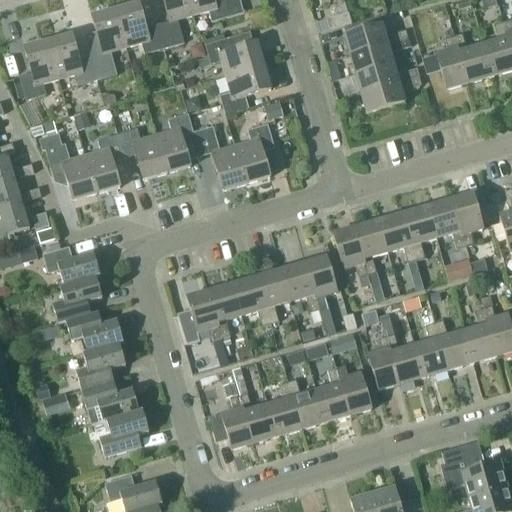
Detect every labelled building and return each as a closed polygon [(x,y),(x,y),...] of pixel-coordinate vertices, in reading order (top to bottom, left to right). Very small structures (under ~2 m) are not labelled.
[(161,0),(168,24),(157,27),(163,51),(183,46),(177,23),(192,18),(187,0),(161,0)] [(187,0),(192,18),(208,14),(211,25),(243,15),(238,0),(187,0)] [(468,0),(455,4),(458,13),(470,9),(468,0)] [(138,6),(114,12),(125,50),(141,46),(144,57),(163,51),(157,27),(145,30),(138,6)] [(345,6),(333,10),(335,19),(347,15),(345,6)] [(101,56),(90,60),(96,83),(116,78),(110,55),(125,50),(114,12),(91,19),(101,56)] [(329,33),(350,27),(347,15),(335,19),(326,21),(329,33)] [(378,20),(343,30),(346,37),(380,27),(378,20)] [(329,32),(326,21),(314,25),(317,36),(329,32)] [(502,25),(511,60),(511,28),(510,22),(502,25)] [(497,43),(482,48),(491,80),(511,73),(511,60),(502,25),(493,28),(497,43)] [(349,58),(387,47),(381,27),(380,27),(346,37),(343,38),(349,58)] [(405,33),(392,36),(395,45),(407,41),(405,33)] [(71,37),(47,44),(58,82),(73,78),(76,89),(96,83),(90,60),(78,63),(71,37)] [(462,37),(453,39),(467,87),(491,80),(482,48),(466,52),(462,37)] [(445,93),(467,87),(453,39),(444,42),(447,53),(435,57),(440,73),(445,93)] [(220,64),(225,80),(263,69),(256,45),(231,53),(227,41),(204,48),(210,67),(220,64)] [(392,66),(389,55),(410,49),(407,41),(395,45),(387,47),(349,58),(354,77),(392,66)] [(42,87),(58,82),(47,44),(23,50),(31,76),(19,79),(20,84),(24,99),(25,103),(45,97),(42,87)] [(204,57),(201,47),(195,49),(192,54),(194,60),(204,57)] [(421,61),(426,77),(440,73),(435,57),(421,61)] [(339,75),(335,62),(328,65),(332,77),(339,75)] [(360,96),(398,85),(392,66),(354,77),(360,96)] [(263,69),(225,80),(229,95),(219,99),(224,118),(248,111),(244,100),(270,92),(263,69)] [(416,71),(403,75),(406,83),(418,79),(416,71)] [(418,79),(406,83),(408,91),(412,90),(421,88),(418,79)] [(183,91),(182,83),(174,85),(176,93),(183,91)] [(20,84),(14,86),(18,100),(24,99),(20,84)] [(366,116),(403,105),(398,85),(360,96),(366,116)] [(105,108),(115,105),(113,97),(106,96),(102,97),(105,108)] [(278,106),(264,111),(268,125),(283,120),(278,106)] [(187,117),(186,117),(183,107),(165,113),(170,133),(155,138),(166,176),(190,169),(182,144),(193,141),(194,141),(192,135),(187,117)] [(88,126),(85,115),(75,119),(78,129),(88,126)] [(250,144),(234,149),(245,187),(269,180),(262,154),(273,151),(267,127),(247,133),(250,144)] [(222,194),(245,187),(234,149),(219,153),(212,130),(192,135),(194,141),(193,141),(199,159),(211,156),(222,194)] [(136,132),(117,137),(123,161),(135,158),(142,183),(166,176),(155,138),(139,142),(136,132)] [(69,163),(64,147),(61,148),(57,137),(38,142),(42,154),(44,153),(49,170),(61,166),(72,204),(96,197),(84,158),(69,163)] [(100,154),(84,158),(96,197),(119,190),(112,164),(123,161),(117,137),(97,143),(100,154)] [(0,160),(7,158),(14,156),(11,147),(0,150),(0,160)] [(0,186),(14,182),(7,158),(0,160),(0,186)] [(20,180),(33,176),(31,167),(17,171),(20,180)] [(0,212),(21,206),(14,182),(0,186),(0,212)] [(27,204),(40,200),(38,191),(24,195),(27,204)] [(450,202),(464,250),(473,247),(470,235),(482,232),(480,224),(475,209),(472,196),(450,202)] [(450,202),(426,209),(435,241),(451,237),(455,252),(464,250),(450,202)] [(508,215),(498,218),(500,226),(505,242),(509,256),(511,255),(511,205),(507,207),(507,205),(505,206),(508,215)] [(21,206),(0,212),(0,239),(29,231),(21,206)] [(486,206),(475,209),(480,224),(491,221),(486,206)] [(426,209),(402,216),(416,264),(424,261),(420,246),(435,241),(426,209)] [(34,228),(48,224),(45,215),(31,220),(34,228)] [(402,216),(377,224),(387,256),(402,251),(407,266),(415,264),(416,264),(402,216)] [(377,224),(353,231),(367,278),(376,276),(371,260),(387,256),(377,224)] [(500,226),(491,228),(496,244),(505,242),(500,226)] [(55,243),(51,230),(35,235),(39,247),(55,243)] [(358,281),(367,278),(353,231),(332,237),(342,273),(355,269),(358,281)] [(37,262),(33,249),(0,258),(0,272),(0,273),(37,262)] [(59,274),(63,288),(95,279),(95,280),(99,278),(92,256),(72,262),(68,250),(42,257),(47,277),(59,274)] [(327,311),(324,299),(336,295),(325,259),(304,266),(318,313),(322,326),(322,327),(331,324),(327,311)] [(453,267),(443,270),(447,284),(447,285),(457,282),(472,278),(471,277),(467,263),(453,267)] [(415,264),(407,266),(409,274),(417,272),(415,264)] [(304,266),(280,273),(289,305),(305,300),(309,316),(318,313),(304,266)] [(280,273),(256,280),(269,327),(278,325),(274,309),(289,305),(280,273)] [(376,276),(367,278),(371,292),(380,290),(376,276)] [(65,325),(84,319),(80,307),(101,301),(95,280),(95,279),(63,288),(59,289),(63,304),(52,307),(57,327),(65,325)] [(256,280),(231,287),(241,319),(256,314),(261,330),(269,327),(256,280)] [(464,288),(468,301),(477,298),(473,286),(464,288)] [(231,287),(207,294),(221,342),(230,339),(225,323),(241,319),(231,287)] [(0,301),(1,302),(9,300),(11,295),(9,290),(5,288),(0,289),(0,301)] [(212,344),(221,342),(207,294),(186,300),(196,336),(209,332),(212,344)] [(430,299),(432,306),(441,303),(439,297),(430,299)] [(489,299),(480,302),(483,311),(491,309),(492,309),(489,299)] [(402,305),(405,315),(421,311),(418,300),(402,305)] [(496,359),(511,354),(511,336),(506,317),(494,321),(491,309),(483,311),(482,312),(496,359)] [(379,325),(375,312),(360,316),(364,329),(379,325)] [(478,330),(462,334),(471,366),(496,359),(482,312),(473,314),(478,330)] [(84,319),(65,325),(70,344),(82,341),(86,355),(118,346),(119,347),(122,346),(116,323),(95,329),(91,317),(90,317),(84,319)] [(346,333),(356,330),(352,317),(343,319),(346,333)] [(388,318),(379,321),(385,340),(393,337),(388,318)] [(442,323),(433,326),(447,373),(471,366),(462,334),(447,339),(442,323)] [(429,344),(414,348),(423,381),(447,373),(433,326),(425,328),(429,344)] [(300,336),(303,345),(315,341),(312,332),(300,336)] [(393,337),(385,340),(398,388),(423,381),(414,348),(398,353),(393,337)] [(229,340),(222,342),(224,348),(231,346),(229,340)] [(377,394),(398,388),(385,340),(376,343),(379,354),(367,358),(377,394)] [(341,344),(329,348),(334,363),(345,359),(356,356),(351,341),(341,344)] [(119,347),(118,346),(86,355),(82,356),(86,371),(75,374),(81,394),(107,386),(104,374),(125,368),(119,347)] [(308,364),(316,362),(312,350),(305,352),(308,364)] [(305,365),(301,354),(286,358),(289,369),(305,365)] [(229,367),(225,356),(216,358),(220,370),(229,367)] [(335,371),(349,419),(370,412),(360,377),(347,380),(344,369),(335,371)] [(251,412),(247,397),(248,396),(240,371),(232,373),(239,399),(238,399),(252,447),(276,440),(267,408),(251,412)] [(325,426),(349,419),(335,371),(326,374),(331,389),(315,394),(325,426)] [(300,433),(325,426),(315,394),(300,398),(295,383),(286,385),(300,433)] [(234,385),(225,388),(229,400),(237,398),(234,385)] [(276,440),(300,433),(286,385),(278,388),(282,403),(267,408),(276,440)] [(107,386),(81,394),(90,428),(106,424),(105,424),(138,414),(131,392),(110,398),(107,386)] [(34,390),(38,403),(50,400),(47,387),(34,390)] [(208,421),(215,446),(227,442),(231,453),(252,447),(238,399),(229,402),(232,414),(208,421)] [(104,461),(130,453),(127,441),(148,435),(141,413),(138,414),(105,424),(106,424),(109,438),(98,441),(104,461)] [(58,430),(50,433),(52,438),(60,435),(58,430)] [(465,487),(468,499),(505,489),(498,464),(478,470),(475,460),(481,458),(477,444),(440,455),(443,467),(439,468),(446,492),(465,487)] [(4,479),(0,480),(0,493),(1,496),(10,492),(4,479)] [(104,486),(109,505),(106,505),(107,511),(142,511),(157,508),(161,507),(155,484),(134,490),(130,479),(104,486)] [(511,511),(505,489),(468,499),(471,511),(511,511)] [(372,497),(376,511),(413,511),(411,502),(399,505),(394,490),(372,497)] [(376,511),(372,497),(349,503),(351,511),(376,511)] [(7,511),(8,511),(16,508),(11,500),(3,504),(7,511)]
